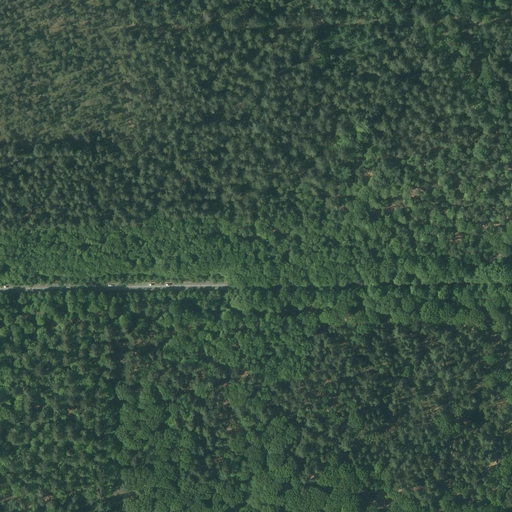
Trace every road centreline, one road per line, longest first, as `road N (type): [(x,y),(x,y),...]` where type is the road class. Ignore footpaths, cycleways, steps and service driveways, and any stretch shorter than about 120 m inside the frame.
road 1 (primary): [(0,289),(511,280)]
road 2 (track): [(459,22),(0,28)]
road 3 (track): [(280,504),(0,487)]
road 4 (track): [(280,504),(423,511)]
